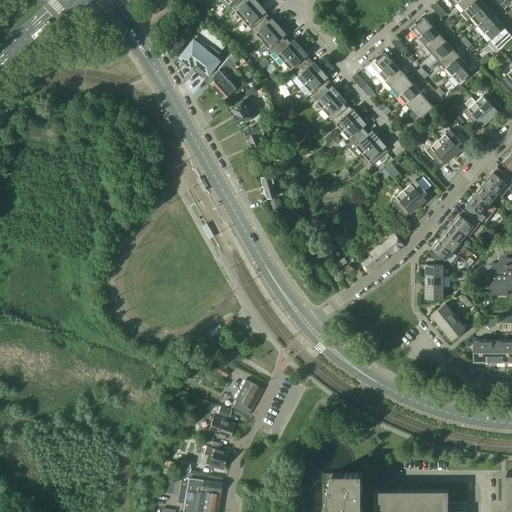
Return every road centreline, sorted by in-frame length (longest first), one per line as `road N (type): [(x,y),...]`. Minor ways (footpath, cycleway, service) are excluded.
road 1 (tertiary): [(307,329),(261,264),(158,77),(102,0)]
road 2 (residential): [(307,329),(396,259),(511,130)]
road 3 (tertiary): [(511,424),(405,399),(307,329)]
road 4 (residential): [(226,511),(238,452),(272,385)]
